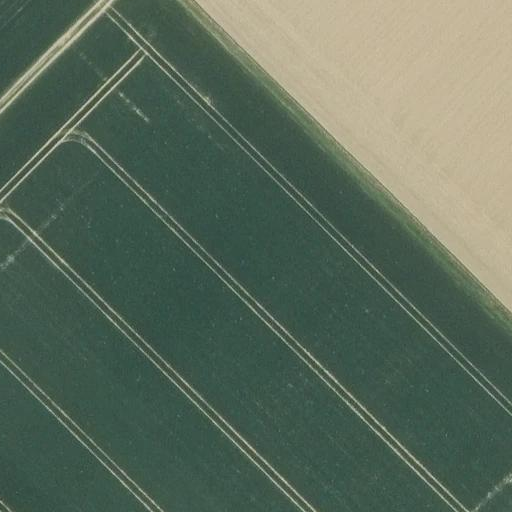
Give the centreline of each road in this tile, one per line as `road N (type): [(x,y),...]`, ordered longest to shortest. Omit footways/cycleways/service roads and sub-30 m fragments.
road 1 (track): [(511,327),(179,0)]
road 2 (track): [(104,0),(0,105)]
